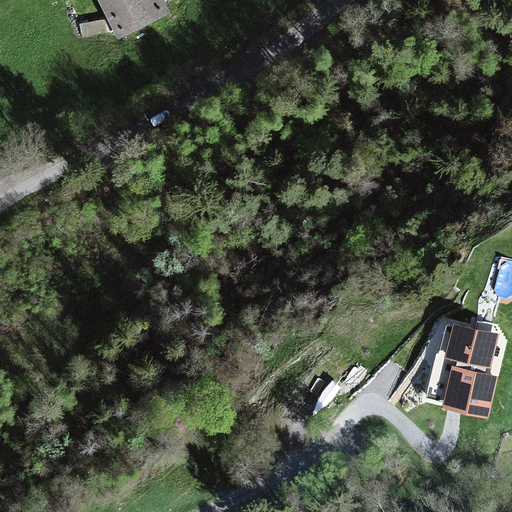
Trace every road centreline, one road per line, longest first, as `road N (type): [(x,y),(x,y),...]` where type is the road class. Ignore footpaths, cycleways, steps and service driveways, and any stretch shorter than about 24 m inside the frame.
road 1 (unclassified): [(0,206),(241,74),(341,0)]
road 2 (residential): [(216,511),(319,457),(355,411),(369,406)]
